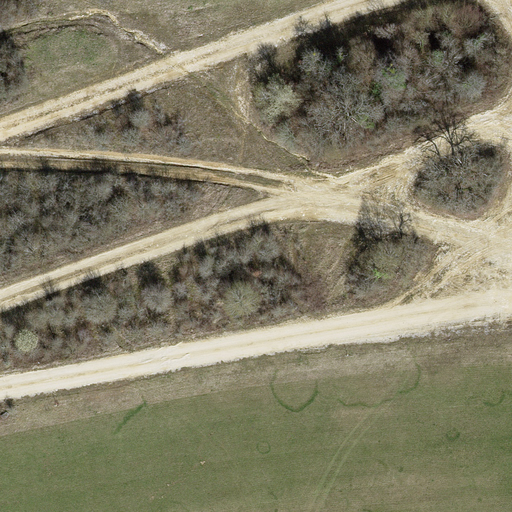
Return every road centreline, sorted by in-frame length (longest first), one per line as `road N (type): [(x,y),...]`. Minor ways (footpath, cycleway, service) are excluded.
road 1 (track): [(0,303),(511,119)]
road 2 (track): [(0,161),(116,163),(511,247)]
road 3 (track): [(511,303),(0,387)]
road 4 (track): [(0,132),(366,0)]
